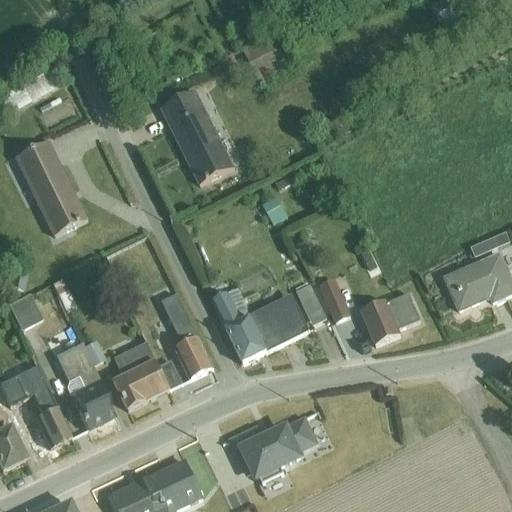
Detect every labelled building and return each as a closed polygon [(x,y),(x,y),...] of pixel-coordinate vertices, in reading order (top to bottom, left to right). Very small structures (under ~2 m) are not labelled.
[(245,49),(261,74),(298,50),(282,25),(245,49)] [(45,73),(10,99),(22,115),(57,90),(45,73)] [(200,93),(168,108),(205,184),(237,169),(200,93)] [(59,234),(84,221),(43,148),(19,162),(59,234)] [(266,214),(274,229),(288,221),(279,206),(266,214)] [(472,252),(478,266),(505,254),(504,253),(511,249),(511,248),(507,237),(472,252)] [(455,275),(460,310),(511,302),(511,285),(509,267),(455,275)] [(419,279),(393,292),(401,309),(427,296),(419,279)] [(334,328),(357,318),(339,281),(317,291),(334,328)] [(21,336),(76,313),(65,287),(10,310),(21,336)] [(223,315),(248,361),(315,324),(297,291),(255,314),(248,302),(223,315)] [(404,331),(382,294),(357,309),(380,346),(404,331)] [(165,312),(177,336),(200,324),(189,301),(165,312)] [(34,337),(26,342),(36,359),(44,355),(34,337)] [(56,361),(65,379),(94,365),(85,347),(56,361)] [(125,388),(138,416),(171,399),(147,350),(125,361),(136,383),(125,388)] [(180,361),(194,388),(215,378),(201,350),(180,361)] [(34,402),(59,454),(82,443),(48,373),(11,391),(19,409),(34,402)] [(88,406),(101,434),(124,423),(110,395),(88,406)] [(294,417),(260,433),(268,449),(282,442),(293,465),(313,456),(294,417)] [(0,441),(0,467),(6,480),(35,466),(18,433),(0,441)] [(188,474),(120,506),(122,511),(183,511),(202,503),(188,474)]
